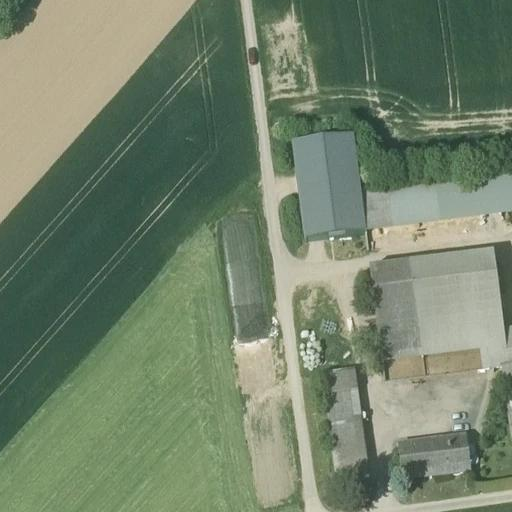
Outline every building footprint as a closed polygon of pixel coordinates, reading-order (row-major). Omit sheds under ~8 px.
[(305,245),(366,237),(355,144),(294,152),(305,245)] [(511,182),(362,199),(366,237),(511,220),(511,182)] [(492,259),(370,274),(376,315),(482,301),(479,281),(494,279),(492,259)] [(494,279),(479,281),(482,301),(496,299),(494,279)] [(496,299),(482,301),(486,340),(481,340),(482,351),(484,370),(502,368),(511,366),(511,336),(501,338),(496,299)] [(482,301),(376,315),(383,365),(482,351),(481,340),(486,340),(482,301)] [(511,366),(502,368),(511,447),(511,366)] [(358,452),(347,372),(323,376),(333,456),(358,453),(358,452)] [(421,445),(397,448),(401,482),(445,476),(445,478),(469,475),(465,441),(421,447),(421,445)] [(358,453),(333,456),(337,482),(366,478),(362,451),(358,452),(358,453)]
